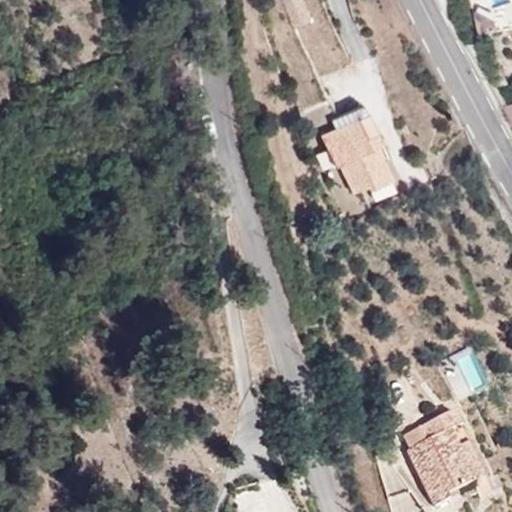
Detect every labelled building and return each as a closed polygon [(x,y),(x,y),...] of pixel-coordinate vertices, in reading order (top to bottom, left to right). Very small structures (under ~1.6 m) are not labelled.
[(498,20),(477,12),(482,34),(500,29),(498,20)] [(318,127),(322,136),(356,118),(366,138),(376,132),(362,105),(318,127)] [(356,118),(322,136),(336,164),(340,162),(354,192),(367,185),(370,190),(392,178),(377,145),(381,143),(376,132),(366,138),(356,118)] [(473,356),(448,368),(463,396),(487,384),(473,356)] [(446,495),(474,481),(451,432),(459,428),(463,427),(456,412),(404,438),(410,450),(408,451),(434,508),(449,501),(446,495)] [(451,432),(474,481),(482,477),(459,428),(451,432)]
